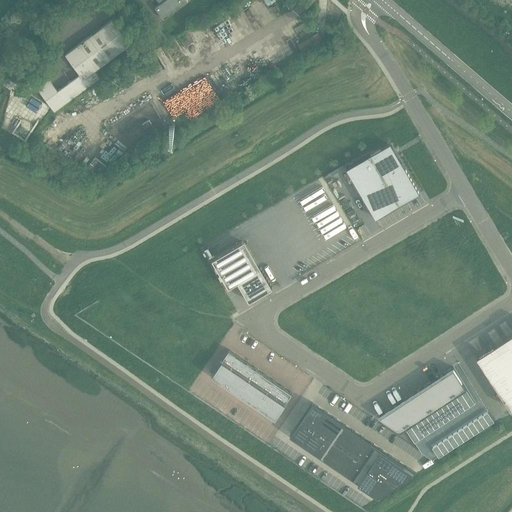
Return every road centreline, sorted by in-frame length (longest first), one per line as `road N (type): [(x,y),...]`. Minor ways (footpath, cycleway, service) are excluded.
road 1 (residential): [(511,302),(362,400),(250,319),(464,193)]
road 2 (unclassified): [(464,193),(369,35)]
road 3 (tertiary): [(511,114),(382,1)]
road 4 (unknown): [(291,295),(253,232),(239,230),(210,248)]
